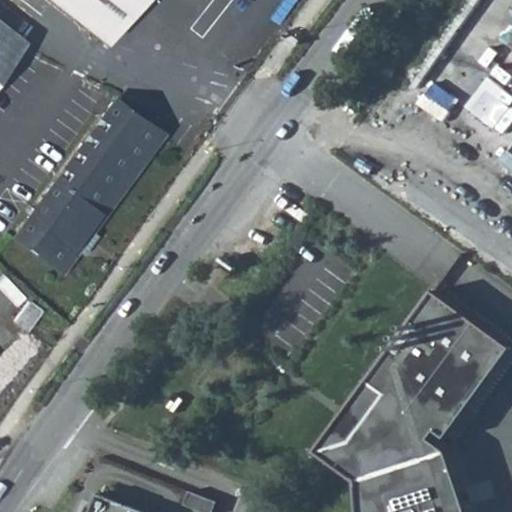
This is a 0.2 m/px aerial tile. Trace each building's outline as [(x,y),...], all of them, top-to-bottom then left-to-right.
[(35,0),(92,45),(127,0),(35,0)] [(0,58),(11,45),(0,35),(0,58)] [(94,203),(151,125),(114,99),(16,235),(56,263),(74,241),(82,248),(95,229),(87,221),(99,207),(94,203)] [(362,479),(364,511),(475,511),(452,439),(511,358),(511,342),(441,291),(372,380),(321,450),(362,479)] [(20,328),(39,308),(27,298),(7,318),(20,328)] [(219,498),(191,487),(185,501),(213,511),(219,498)] [(155,511),(101,490),(95,503),(91,501),(86,511),(155,511)]
